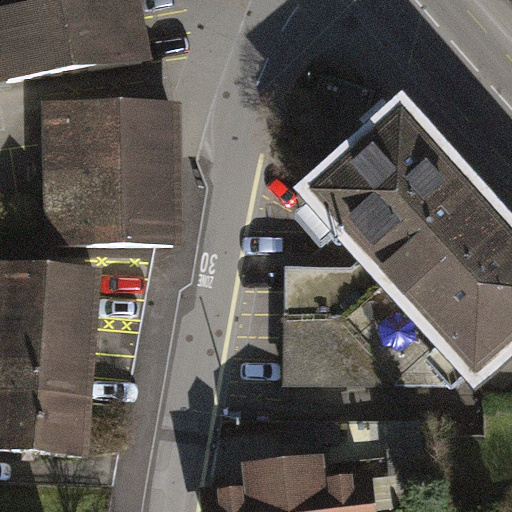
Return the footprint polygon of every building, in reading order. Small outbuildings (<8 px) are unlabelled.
[(0,93),(165,68),(151,0),(110,0),(0,20),(0,93)] [(0,0),(0,20),(110,0),(0,0)] [(55,253),(181,252),(181,112),(54,112),(55,253)] [(470,383),(476,390),(511,357),(511,240),(403,119),(308,203),(379,281),(470,383)] [(0,403),(105,409),(113,278),(0,271),(0,403)] [(354,277),(290,276),(289,389),(463,390),(470,383),(379,281),(368,291),(354,277)] [(0,459),(101,466),(105,409),(0,403),(0,459)] [(389,493),(424,493),(423,434),(388,434),(389,493)] [(289,511),(372,511),(369,483),(319,489),(317,468),(284,471),(289,511)] [(211,511),(289,511),(284,471),(249,476),(251,496),(210,501),(211,511)]
